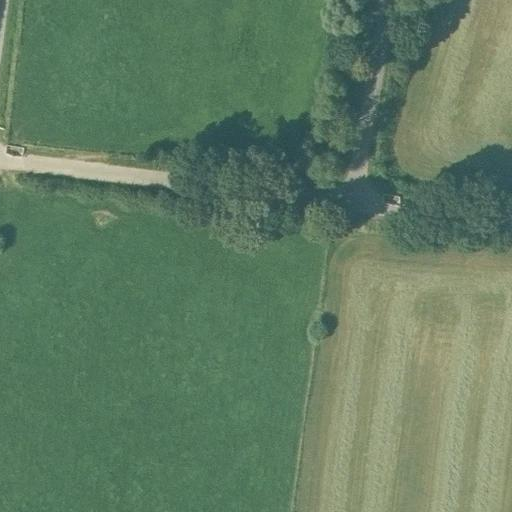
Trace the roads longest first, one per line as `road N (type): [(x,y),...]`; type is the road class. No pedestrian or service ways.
road 1 (unclassified): [(0,152),(348,201)]
road 2 (unclassified): [(383,0),(348,201)]
road 3 (unclassified): [(348,201),(511,221)]
